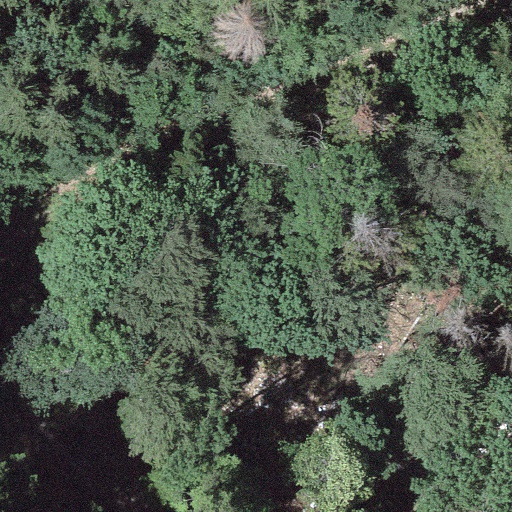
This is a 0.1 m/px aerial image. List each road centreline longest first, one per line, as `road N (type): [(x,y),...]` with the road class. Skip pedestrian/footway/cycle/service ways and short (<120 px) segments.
road 1 (track): [(0,256),(42,212),(107,174),(511,1)]
road 2 (track): [(128,511),(39,429),(0,357)]
